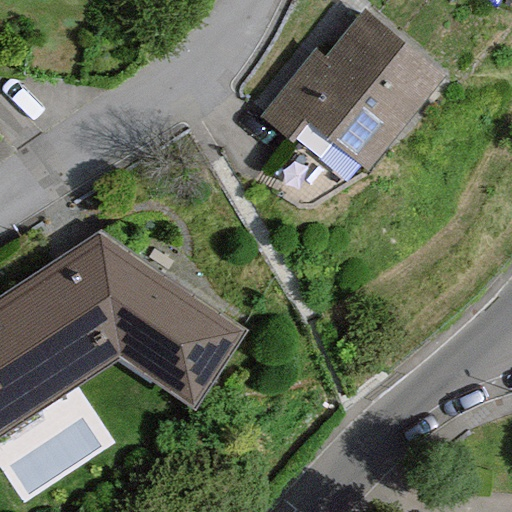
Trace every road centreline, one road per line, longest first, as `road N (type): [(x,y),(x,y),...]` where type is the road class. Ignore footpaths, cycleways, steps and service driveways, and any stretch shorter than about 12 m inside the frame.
road 1 (residential): [(0,191),(217,25),(231,0)]
road 2 (residential): [(511,320),(376,434),(316,511)]
